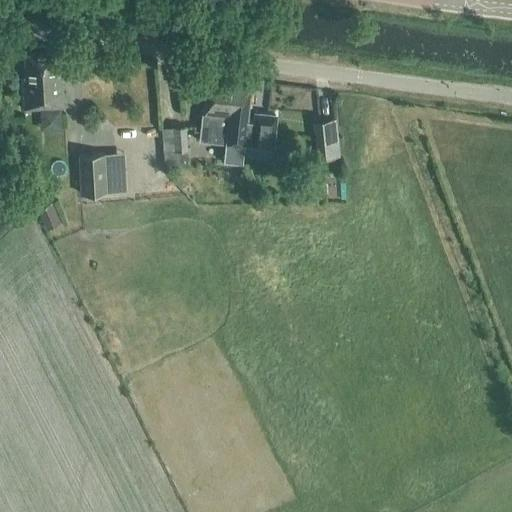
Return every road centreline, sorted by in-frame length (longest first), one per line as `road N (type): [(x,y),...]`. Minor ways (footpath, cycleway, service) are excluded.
road 1 (unclassified): [(357,77),(0,30)]
road 2 (unclassified): [(357,77),(511,99)]
